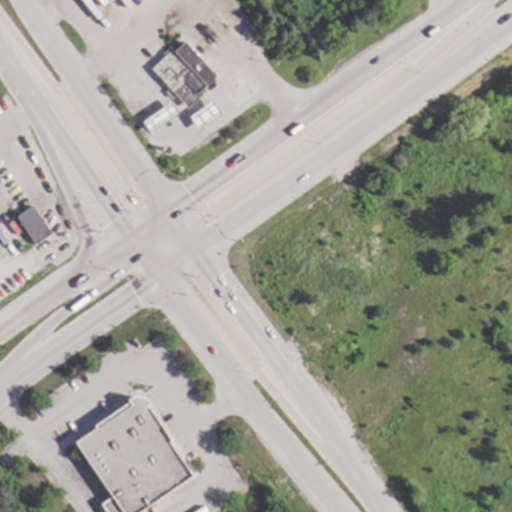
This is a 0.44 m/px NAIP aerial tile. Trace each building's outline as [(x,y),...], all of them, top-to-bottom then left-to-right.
[(213,76),(193,94),(197,98),(185,109),(174,97),(169,101),(161,92),(165,89),(147,69),(169,50),(170,52),(182,42),(213,76)] [(186,117),(195,131),(218,116),(210,102),(186,117)] [(138,122),(146,134),(175,114),(167,103),(138,122)] [(52,233),(36,244),(17,216),(33,205),(52,233)] [(145,397),(149,403),(144,406),(192,475),(139,511),(106,511),(100,504),(111,496),(74,442),(95,427),(93,424),(132,395),(145,397)]
